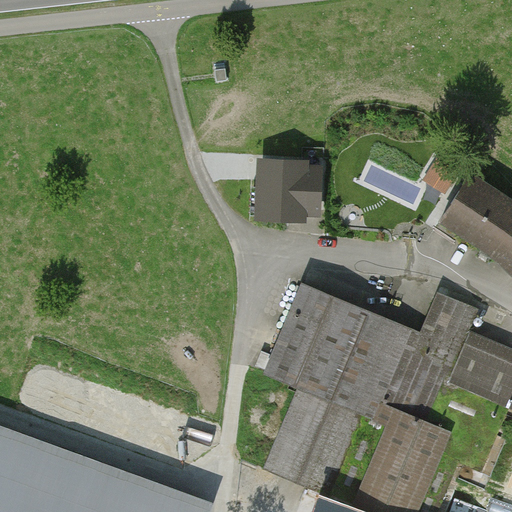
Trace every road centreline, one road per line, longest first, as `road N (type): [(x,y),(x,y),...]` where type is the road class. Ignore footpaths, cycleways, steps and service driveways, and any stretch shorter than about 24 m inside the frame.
road 1 (track): [(159,11),(208,189),(272,259),(351,256),(451,271),(511,296)]
road 2 (track): [(272,259),(221,511)]
road 3 (track): [(0,414),(223,496)]
